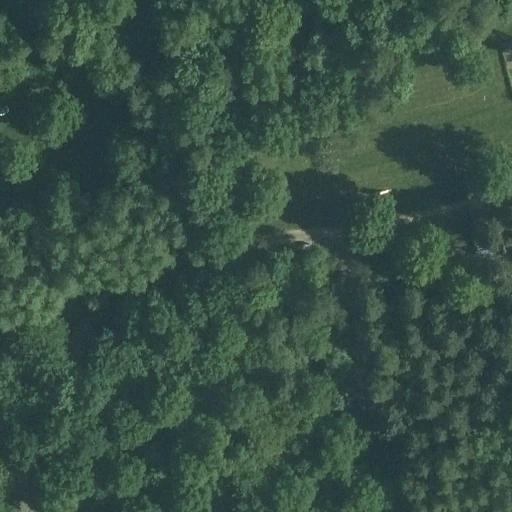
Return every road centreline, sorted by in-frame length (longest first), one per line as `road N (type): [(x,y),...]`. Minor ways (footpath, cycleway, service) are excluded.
road 1 (track): [(511,189),(372,227),(265,236),(21,313),(0,335)]
road 2 (track): [(332,230),(364,363),(417,511)]
